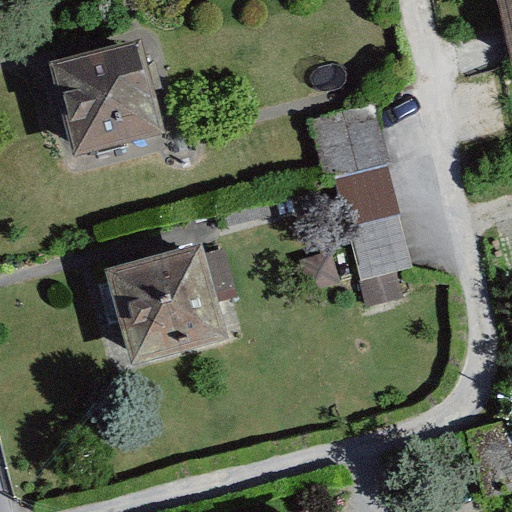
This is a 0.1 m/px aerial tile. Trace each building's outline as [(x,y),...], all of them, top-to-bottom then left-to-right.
[(511,0),(497,0),(511,65),(511,0)] [(63,75),(85,165),(178,143),(156,53),(63,75)] [(334,190),(343,188),(394,175),(399,174),(383,110),(318,127),(334,190)] [(369,288),(419,275),(394,175),(343,188),(369,288)] [(119,278),(142,373),(241,349),(218,254),(119,278)]
